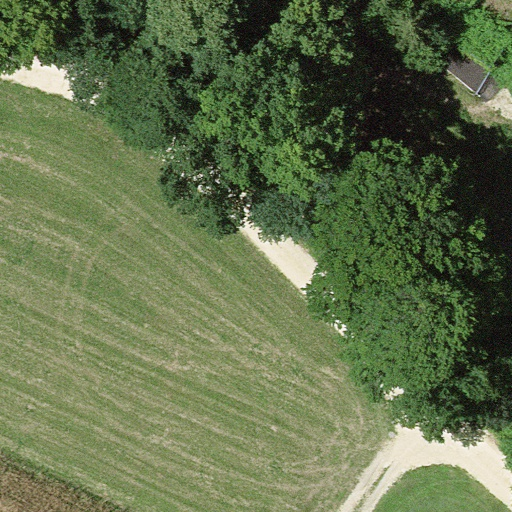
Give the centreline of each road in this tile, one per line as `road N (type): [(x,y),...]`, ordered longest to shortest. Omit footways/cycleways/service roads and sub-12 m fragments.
road 1 (track): [(511,476),(108,91),(0,69)]
road 2 (track): [(427,393),(352,511)]
